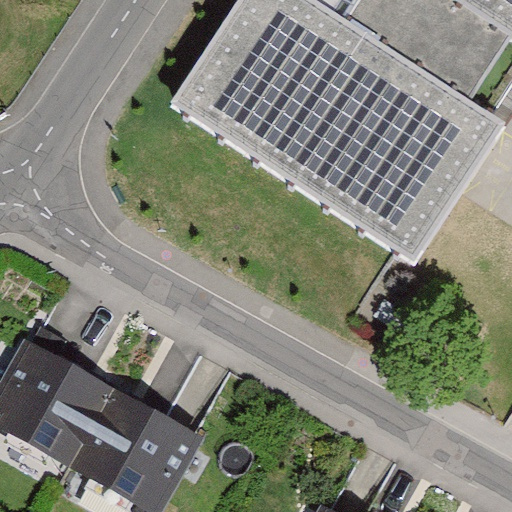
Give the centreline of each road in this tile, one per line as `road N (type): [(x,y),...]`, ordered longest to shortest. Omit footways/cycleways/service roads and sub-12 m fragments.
road 1 (residential): [(511,481),(4,193)]
road 2 (residential): [(137,0),(4,193)]
